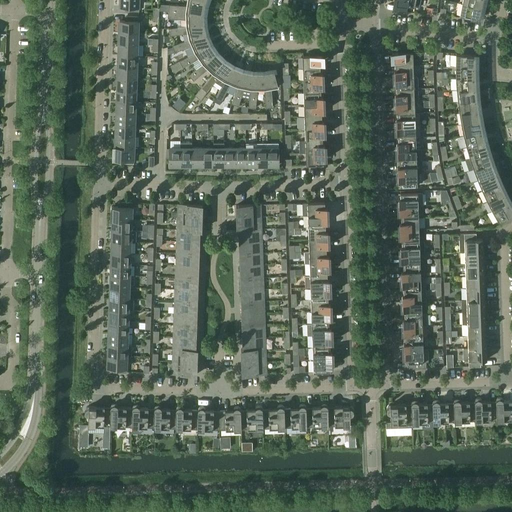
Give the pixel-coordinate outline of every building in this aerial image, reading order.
[(138,11),(138,0),(119,0),(120,6),(128,6),(128,11),(138,11)] [(204,14),(205,3),(192,0),(186,0),(186,6),(168,5),(168,11),(204,14)] [(479,19),(481,8),(462,4),(459,16),(479,19)] [(204,24),(204,14),(168,11),(167,18),(185,19),(185,26),(204,24)] [(137,33),(138,17),(128,17),(127,21),(119,21),(119,33),(137,33)] [(206,34),(204,24),(185,26),(168,28),(169,35),(187,33),(188,40),(206,34)] [(137,45),(137,33),(119,33),(118,44),(137,45)] [(211,44),(206,34),(188,40),(172,45),(174,52),(191,46),(194,53),(211,44)] [(137,56),(137,45),(118,44),(118,56),(137,56)] [(202,64),(216,52),(211,44),(194,53),(179,61),(182,67),(198,58),(202,64)] [(212,74),(224,59),(216,52),(202,64),(189,75),(193,81),(207,69),(212,74)] [(413,65),(412,52),(393,53),(393,52),(393,53),(393,61),(395,61),(395,65),(413,65)] [(455,54),(455,66),(475,66),(476,55),(455,54)] [(320,68),(319,64),(321,64),(321,56),(322,55),(321,55),(302,56),(302,69),(320,68)] [(136,67),(137,56),(118,56),(117,67),(136,67)] [(223,82),(233,65),(224,59),(212,74),(201,87),(206,92),(218,78),(223,82)] [(236,87),(242,69),(233,65),(223,82),(215,97),(221,100),(230,85),(236,87)] [(413,77),(413,65),(395,65),(396,69),(394,69),(394,77),(413,77)] [(455,77),(475,76),(475,66),(455,66),(455,77)] [(136,79),(136,67),(117,67),(117,78),(136,79)] [(322,80),(322,72),(320,72),(320,68),(302,69),(303,81),(322,80)] [(250,90),(252,71),(242,69),(236,87),(231,104),(238,106),(243,89),(250,90)] [(280,85),(280,78),(276,79),(273,70),(263,71),(264,90),(265,107),(272,107),(271,89),(278,88),(278,86),(280,85)] [(264,90),(263,71),(252,71),(250,90),(248,107),(255,108),(257,90),(264,90)] [(417,76),(413,77),(394,77),(394,85),(396,85),(396,89),(414,89),(418,88),(417,76)] [(475,77),(475,76),(455,77),(456,88),(476,87),(475,77)] [(135,90),(136,79),(117,78),(117,90),(135,90)] [(322,88),(322,80),(303,81),(303,93),(320,92),(320,88),(322,88)] [(476,88),(476,87),(456,88),(457,100),(477,98),(476,88)] [(418,88),(414,89),(396,89),(396,93),(394,93),(395,101),(414,101),(418,100),(418,88)] [(135,102),(135,90),(117,90),(116,102),(135,102)] [(321,96),(320,92),(303,93),(304,105),(323,104),(323,96),(321,96)] [(477,99),(477,98),(457,100),(459,112),(479,109),(477,99)] [(414,113),(414,101),(395,101),(395,109),(397,109),(397,113),(414,113)] [(135,113),(135,102),(116,102),(116,113),(135,113)] [(323,111),(323,104),(304,105),(304,116),(321,116),(321,112),(323,111)] [(479,109),(459,112),(461,123),(480,120),(479,109)] [(419,112),(414,113),(397,113),(397,118),(395,118),(396,126),(415,125),(420,125),(419,112)] [(134,125),(135,113),(116,113),(116,124),(134,125)] [(322,120),(321,116),(304,116),(305,128),(324,128),(324,120),(322,120)] [(483,130),(480,120),(461,123),(461,124),(463,135),(483,130)] [(134,136),(134,125),(116,124),(115,136),(134,136)] [(420,125),(415,125),(396,126),(396,133),(398,133),(398,138),(415,137),(420,137),(420,125)] [(324,136),(324,128),(305,128),(305,140),(322,140),(322,136),(324,136)] [(466,146),(485,141),(483,130),(463,135),(466,146)] [(133,147),(134,136),(115,136),(115,146),(113,146),(113,147),(133,147)] [(416,149),(415,137),(398,138),(398,142),(396,142),(396,150),(416,149)] [(325,152),(324,144),(322,144),(322,140),(305,140),(305,152),(325,152)] [(488,152),(485,141),(466,146),(469,158),(489,152),(488,152)] [(191,147),(191,142),(180,142),(180,147),(180,165),(191,165),(191,147)] [(224,165),(224,147),(224,142),(213,142),(213,147),(213,165),(224,165)] [(256,165),(256,143),(245,143),(245,147),(245,165),(256,165)] [(267,165),(267,143),(256,143),(256,165),(267,165)] [(278,165),(278,147),(278,143),(267,143),(267,165),(278,165)] [(133,163),(133,147),(113,147),(113,158),(123,159),(122,163),(133,163)] [(180,165),(180,147),(169,147),(169,165),(180,165)] [(202,165),(202,147),(191,147),(191,165),(202,165)] [(213,165),(213,147),(202,147),(202,165),(213,165)] [(234,165),(234,147),(224,147),(224,165),(234,165)] [(245,165),(245,147),(234,147),(234,165),(245,165)] [(421,149),(416,149),(396,150),(397,157),(399,157),(399,161),(416,161),(422,161),(421,149)] [(325,159),(325,152),(305,152),(306,165),(323,164),(323,160),(325,159)] [(492,162),(489,152),(469,158),(465,159),(469,171),(473,169),(492,162)] [(417,173),(416,161),(399,161),(399,166),(397,166),(397,174),(417,173)] [(477,180),(496,173),(492,162),(473,169),(477,179),(477,180)] [(417,185),(417,173),(397,174),(398,181),(400,181),(400,186),(417,185)] [(500,182),(496,173),(477,180),(482,191),(500,183),(500,182)] [(505,192),(500,183),(482,191),(487,201),(505,192)] [(423,205),(422,192),(400,193),(400,198),(398,198),(399,206),(418,205),(423,205)] [(492,211),(510,202),(505,192),(487,201),(481,204),(487,214),(492,211)] [(131,219),(132,203),(121,202),(121,206),(111,206),(111,219),(112,219),(131,219)] [(324,207),(324,202),(302,203),(302,215),(307,215),(327,214),(326,207),(324,207)] [(511,213),(511,205),(510,202),(492,211),(487,214),(492,223),(498,220),(498,221),(500,220),(502,224),(509,219),(507,216),(511,213)] [(201,220),(202,205),(178,204),(177,219),(201,220)] [(260,222),(260,204),(236,205),(236,222),(260,222)] [(423,217),(423,205),(418,205),(399,206),(399,213),(401,213),(401,218),(418,217),(423,217)] [(327,222),(327,214),(307,215),(308,227),(325,226),(325,222),(327,222)] [(418,229),(418,217),(401,218),(401,222),(399,222),(399,230),(418,229)] [(131,230),(131,219),(112,219),(112,230),(131,230)] [(201,230),(201,220),(177,219),(177,233),(199,233),(199,230),(201,230)] [(261,231),(260,222),(236,222),(236,230),(238,230),(238,232),(261,231)] [(325,231),(325,226),(308,227),(308,239),(328,238),(327,231),(325,231)] [(419,241),(418,229),(399,230),(400,237),(402,237),(402,242),(419,241)] [(130,242),(131,230),(112,230),(111,241),(130,242)] [(261,244),(261,231),(238,232),(239,244),(261,244)] [(482,251),(482,238),(476,239),(476,232),(459,233),(459,252),(464,251),(482,251)] [(199,246),(199,233),(177,233),(176,245),(199,246)] [(328,246),(328,238),(308,239),(309,251),(326,250),(326,246),(328,246)] [(130,253),(130,242),(111,241),(111,252),(130,253)] [(424,241),(419,241),(402,242),(402,246),(400,246),(400,254),(419,253),(424,253),(424,241)] [(262,256),(261,244),(239,244),(239,257),(262,256)] [(198,259),(199,246),(176,245),(176,258),(198,259)] [(328,263),(328,255),(326,255),(326,250),(309,251),(304,251),(304,263),(309,263),(328,263)] [(483,263),(482,251),(464,251),(465,263),(483,263)] [(129,264),(130,253),(111,252),(111,264),(129,264)] [(425,265),(424,253),(419,253),(400,254),(400,261),(402,261),(403,266),(420,265),(425,265)] [(262,269),(262,256),(239,257),(240,270),(262,269)] [(198,270),(198,259),(176,258),(176,269),(198,270)] [(329,270),(328,263),(309,263),(310,275),(327,275),(327,270),(329,270)] [(483,275),(483,263),(465,263),(465,275),(483,275)] [(129,276),(129,264),(111,264),(110,275),(129,276)] [(425,277),(425,265),(420,265),(403,266),(403,270),(401,270),(401,278),(420,277),(425,277)] [(198,283),(198,270),(176,269),(175,282),(198,283)] [(262,282),(262,269),(240,270),(240,282),(262,282)] [(129,287),(129,276),(110,275),(110,287),(129,287)] [(310,287),(329,286),(329,279),(327,279),(327,275),(310,275),(305,275),(305,287),(310,287)] [(483,287),(483,275),(465,275),(465,287),(483,287)] [(425,289),(425,277),(420,277),(401,278),(401,286),(403,286),(403,290),(420,289),(425,289)] [(197,296),(198,283),(175,282),(175,296),(197,296)] [(263,294),(262,282),(240,282),(240,295),(263,294)] [(328,299),(328,294),(330,294),(329,286),(310,287),(310,299),(328,299)] [(128,299),(129,287),(110,287),(109,298),(128,299)] [(484,299),(483,287),(465,287),(466,300),(484,299)] [(425,289),(420,289),(403,290),(404,294),(402,294),(402,302),(421,301),(426,301),(425,289)] [(263,306),(263,294),(240,295),(241,307),(263,306)] [(197,309),(197,296),(175,296),(174,308),(197,309)] [(133,299),(128,299),(109,298),(109,310),(128,310),(133,310),(133,299)] [(330,310),(330,303),(328,303),(328,299),(310,299),(311,311),(330,310)] [(484,311),(484,299),(466,300),(461,300),(461,312),(466,312),(484,311)] [(421,313),(421,301),(402,302),(402,310),(404,310),(404,314),(421,313)] [(264,319),(263,306),(241,307),(241,320),(264,319)] [(196,321),(197,309),(174,308),(174,320),(196,321)] [(127,322),(128,310),(109,310),(109,321),(127,322)] [(328,323),(328,318),(330,318),(330,310),(311,311),(311,323),(328,323)] [(485,323),(484,311),(466,312),(461,312),(462,324),(467,324),(485,323)] [(426,313),(421,313),(404,314),(404,318),(402,318),(403,326),(422,325),(427,325),(426,313)] [(264,331),(264,319),(241,320),(242,332),(264,331)] [(196,334),(196,321),(174,320),(173,333),(196,334)] [(127,322),(109,321),(108,332),(127,333),(127,327),(130,327),(130,322),(127,322)] [(331,335),(331,327),(329,327),(328,323),(311,323),(306,323),(307,335),(312,335),(331,335)] [(485,335),(485,323),(467,324),(467,336),(485,335)] [(422,337),(422,325),(403,326),(403,334),(405,334),(405,338),(422,337)] [(265,343),(264,331),(242,332),(242,343),(265,343)] [(127,344),(127,333),(108,332),(108,344),(127,344)] [(195,346),(196,334),(173,333),(173,345),(195,346)] [(329,347),(329,342),(331,342),(331,335),(312,335),(312,347),(329,347)] [(486,347),(485,335),(467,336),(468,348),(486,347)] [(422,349),(422,337),(405,338),(405,342),(403,342),(404,350),(422,349)] [(265,353),(265,343),(242,343),(242,349),(241,349),(241,354),(265,353)] [(132,345),(127,344),(108,344),(107,355),(126,356),(131,356),(132,345)] [(197,354),(197,349),(195,349),(195,346),(173,345),(173,353),(197,354)] [(332,359),(331,351),(329,351),(329,347),(312,347),(312,359),(332,359)] [(486,360),(486,347),(468,348),(463,348),(463,360),(468,360),(468,366),(480,366),(480,360),(486,360)] [(427,349),(422,349),(404,350),(404,358),(406,358),(406,362),(407,362),(407,368),(404,368),(404,369),(426,368),(425,362),(428,362),(427,349)] [(197,362),(197,354),(173,353),(172,362),(197,362)] [(265,362),(265,353),(241,354),(241,363),(265,362)] [(126,372),(126,356),(107,355),(107,367),(115,367),(115,372),(126,372)] [(330,371),(330,366),(332,366),(332,359),(312,359),(313,372),(330,371)] [(196,374),(197,362),(172,362),(172,373),(196,374)] [(266,373),(265,362),(241,363),(241,374),(266,373)] [(511,419),(511,400),(502,401),(502,400),(502,399),(502,398),(501,398),(501,397),(500,397),(499,397),(498,397),(497,398),(496,398),(496,399),(495,400),(495,401),(496,420),(511,419)] [(475,421),(474,401),(460,402),(460,401),(459,400),(459,399),(458,399),(457,398),(456,398),(456,399),(455,399),(454,399),(454,400),(453,401),(453,402),(454,421),(475,421)] [(496,420),(495,401),(481,401),(481,400),(481,399),(480,399),(480,398),(479,398),(478,398),(477,398),(476,398),(475,399),(474,400),(474,401),(475,421),(496,420)] [(454,421),(453,402),(439,403),(439,402),(439,401),(438,401),(438,400),(437,400),(436,399),(435,399),(434,399),(434,400),(433,400),(432,401),(432,402),(432,403),(433,422),(454,421)] [(433,422),(432,403),(418,403),(418,402),(417,401),(416,400),(415,400),(414,400),(413,400),(412,400),(412,401),(411,402),(411,403),(411,404),(412,423),(433,422)] [(131,427),(132,407),(117,407),(117,406),(117,405),(116,404),(115,403),(114,403),(113,403),(112,403),(111,404),(111,405),(110,406),(109,426),(131,427)] [(328,426),(327,407),(327,406),(327,405),(326,404),(325,404),(325,403),(324,403),(323,403),(322,403),(322,404),(321,404),(321,405),(320,405),(320,406),(320,407),(305,407),(306,427),(328,426)] [(153,427),(154,408),(139,407),(139,406),(138,405),(137,404),(136,404),(135,404),(134,404),(133,405),(132,406),(132,407),(131,427),(131,433),(132,433),(132,432),(140,433),(141,431),(141,427),(153,427)] [(306,427),(305,407),(305,406),(305,405),(304,405),(304,404),(303,404),(302,404),(301,404),(300,404),(299,405),(299,406),(298,407),(298,408),(284,408),(284,428),(306,427)] [(412,423),(411,404),(390,404),(388,405),(387,405),(387,406),(386,407),(386,408),(386,409),(386,410),(387,410),(387,411),(388,411),(389,412),(390,412),(390,422),(386,422),(386,428),(412,427),(412,423)] [(175,428),(176,409),(161,408),(161,407),(160,406),(160,405),(159,405),(158,405),(157,405),(156,405),(155,405),(155,406),(154,406),(154,407),(154,408),(153,427),(175,428)] [(197,429),(197,410),(183,409),(183,408),(182,407),(182,406),(181,406),(180,406),(180,405),(179,405),(178,406),(177,406),(176,407),(176,408),(176,409),(175,428),(197,429)] [(262,428),(262,409),(262,408),(261,407),(261,406),(260,406),(259,405),(258,405),(257,406),(256,406),(256,407),(255,407),(255,408),(255,409),(240,410),(240,429),(262,428)] [(284,428),(284,408),(284,407),(283,407),(283,406),(282,406),(282,405),(281,405),(280,405),(279,405),(278,405),(278,406),(277,406),(277,407),(277,408),(276,408),(262,409),(262,428),(284,428)] [(109,426),(110,406),(88,406),(87,406),(86,406),(86,407),(85,407),(85,408),(85,409),(85,410),(85,411),(85,412),(86,412),(86,413),(87,413),(88,413),(88,425),(109,426)] [(219,430),(219,410),(205,410),(205,409),(204,408),(203,407),(202,406),(201,406),(200,406),(199,407),(198,408),(197,409),(197,410),(197,429),(219,430)] [(240,429),(240,410),(240,409),(240,408),(239,408),(239,407),(238,407),(237,406),(236,406),(235,406),(235,407),(234,407),(233,408),(233,409),(233,410),(219,410),(219,430),(240,429)] [(350,425),(349,413),(350,413),(351,413),(352,412),(352,411),(353,411),(353,410),(353,409),(353,408),(352,408),(352,407),(351,407),(351,406),(350,406),(349,406),(327,407),(328,426),(350,425)] [(254,450),(254,441),(243,442),(244,450),(254,450)]
